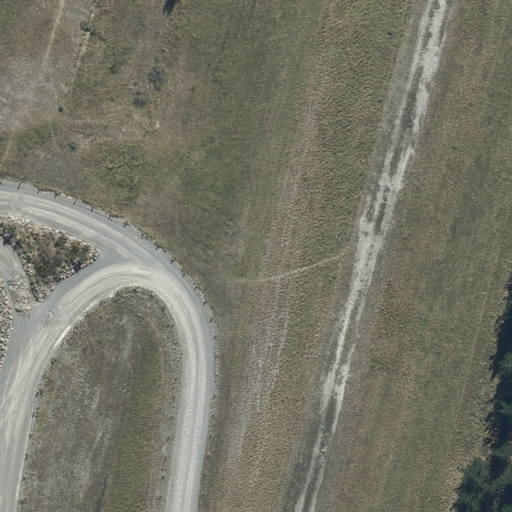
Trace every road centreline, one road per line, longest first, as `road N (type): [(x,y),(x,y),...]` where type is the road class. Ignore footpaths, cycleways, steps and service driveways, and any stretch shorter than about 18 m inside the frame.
road 1 (track): [(436,0),(306,511)]
road 2 (unclassified): [(181,511),(195,407),(193,344),(180,304),(159,278)]
road 3 (unclassified): [(0,202),(33,205),(97,230),(159,278)]
road 4 (unclassified): [(159,278),(104,277),(32,352)]
road 5 (unclassified): [(32,352),(0,502)]
